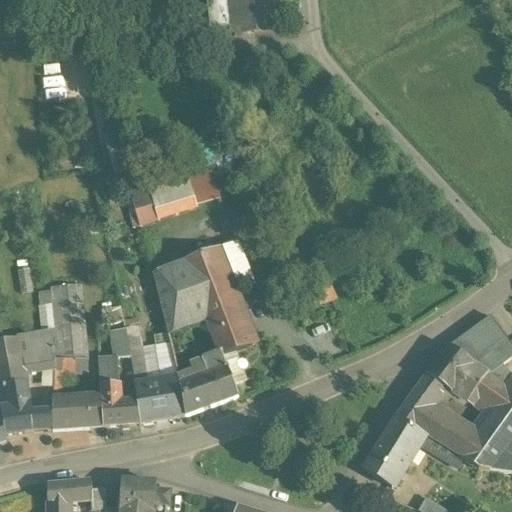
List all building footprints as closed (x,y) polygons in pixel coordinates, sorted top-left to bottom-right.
[(205,0),(210,32),(246,27),(253,29),(254,34),(272,32),(271,28),(268,5),(269,5),(268,0),(205,0)] [(269,5),(268,5),(271,28),(285,26),(282,4),(269,5)] [(214,131),(183,142),(184,148),(192,166),(222,155),(218,136),(214,131)] [(182,166),(146,178),(159,223),(197,210),(182,166)] [(159,223),(146,178),(129,183),(140,229),(159,223)] [(242,308),(220,250),(186,263),(208,324),(220,357),(221,361),(223,360),(251,348),(235,310),(242,308)] [(208,324),(186,263),(153,277),(164,319),(168,338),(208,324)] [(80,287),(50,291),(55,344),(56,348),(55,362),(56,362),(88,362),(80,287)] [(51,307),(40,308),(43,338),(54,336),(51,307)] [(511,349),(490,320),(448,350),(488,378),(502,368),(511,360),(511,349)] [(123,324),(109,327),(110,336),(125,334),(123,324)] [(137,408),(138,411),(153,408),(150,392),(140,333),(125,334),(130,361),(137,408)] [(125,334),(110,336),(114,361),(118,360),(118,362),(130,361),(125,334)] [(55,344),(0,352),(0,374),(22,370),(55,367),(55,362),(56,362),(55,362),(55,344)] [(251,348),(223,360),(228,373),(256,361),(251,348)] [(448,350),(421,386),(438,396),(441,390),(443,392),(445,391),(467,405),(470,401),(488,378),(448,350)] [(220,357),(201,364),(207,378),(180,388),(185,421),(238,401),(228,373),(223,360),(221,361),(220,357)] [(114,361),(99,362),(101,399),(103,431),(123,430),(122,410),(121,388),(119,388),(118,362),(118,360),(114,361)] [(88,362),(56,362),(55,362),(55,367),(55,371),(55,374),(88,375),(88,362)] [(511,377),(502,368),(488,378),(505,390),(511,380),(511,377)] [(22,370),(0,374),(0,387),(0,390),(25,387),(22,370)] [(488,378),(470,401),(484,409),(493,414),(491,419),(484,428),(510,445),(511,442),(511,380),(505,390),(488,378)] [(438,396),(421,386),(410,400),(428,411),(438,396)] [(25,387),(0,390),(2,396),(0,396),(0,413),(2,423),(5,439),(32,436),(29,418),(25,387)] [(180,388),(150,392),(153,408),(156,426),(185,421),(180,388)] [(101,399),(87,400),(89,432),(103,431),(101,399)] [(87,400),(52,402),(53,417),(53,434),(89,432),(87,400)] [(410,400),(395,422),(423,440),(424,439),(461,459),(475,440),(428,411),(410,400)] [(122,410),(123,430),(141,428),(138,411),(137,408),(122,410)] [(156,426),(153,408),(138,411),(141,428),(156,426)] [(493,414),(484,409),(481,413),(491,419),(493,414)] [(53,417),(29,418),(32,436),(53,434),(53,417)] [(423,440),(395,422),(387,435),(416,452),(419,447),(423,440)] [(475,440),(461,459),(461,462),(481,474),(489,474),(503,455),(510,445),(484,428),(475,440)] [(416,452),(387,435),(380,447),(408,464),(416,452)] [(461,459),(424,439),(423,440),(419,447),(458,469),(461,462),(461,459)] [(511,442),(510,445),(503,455),(511,460),(511,442)] [(408,464),(380,447),(363,474),(391,492),(408,464)] [(511,460),(503,455),(489,474),(511,476),(511,460)] [(156,487),(122,485),(120,511),(154,511),(154,507),(155,494),(156,487)] [(91,486),(48,490),(47,511),(71,511),(71,506),(92,503),(92,493),(91,486)] [(106,511),(105,493),(92,493),(92,503),(92,511),(106,511)] [(169,495),(155,494),(154,507),(168,508),(169,495)] [(441,511),(426,502),(419,511),(441,511)]
